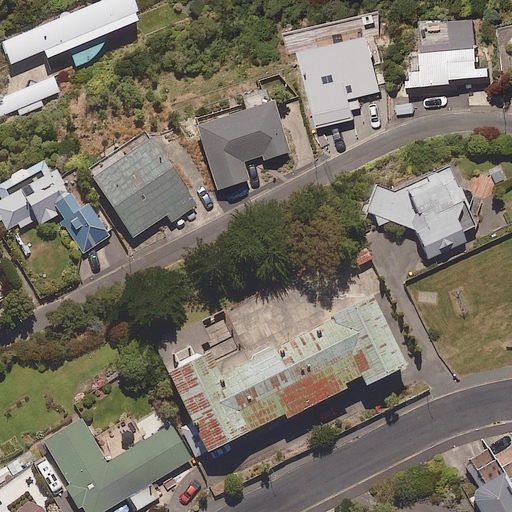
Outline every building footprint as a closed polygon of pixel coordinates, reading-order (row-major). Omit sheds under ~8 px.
[(65,46),(74,66),(90,59),(91,58),(93,56),(94,55),(96,53),(97,51),(98,49),(99,47),(100,45),(101,43),(102,41),(102,39),(103,36),(103,34),(103,32),(103,30),(135,16),(127,0),(85,0),(0,36),(0,50),(5,63),(0,65),(0,116),(16,109),(19,116),(44,105),(42,98),(60,91),(45,55),(65,46)] [(407,50),(408,81),(408,92),(468,89),(468,106),(490,105),(488,72),(488,60),(473,61),(472,15),(447,16),(447,37),(416,38),(416,49),(407,50)] [(214,189),(247,178),(241,162),(258,156),(260,161),(287,152),(270,98),(193,123),(214,189)] [(347,102),(316,113),(326,143),(357,133),(347,102)] [(130,236),(165,212),(170,221),(184,211),(191,221),(200,215),(187,197),(146,136),(89,175),(130,236)] [(0,225),(4,232),(10,229),(17,239),(56,213),(60,219),(56,221),(80,258),(109,239),(84,200),(77,205),(52,167),(49,169),(41,157),(22,170),(20,167),(0,179),(0,225)] [(480,200),(472,195),(466,184),(456,189),(445,166),(393,190),(369,183),(362,209),(371,213),(377,225),(381,223),(396,232),(402,224),(410,226),(426,259),(465,241),(478,217),(475,216),(480,200)] [(370,258),(356,233),(337,243),(351,268),(370,258)] [(164,368),(161,370),(188,423),(179,427),(193,455),(280,411),(282,415),(341,386),(338,381),(355,373),(360,383),(403,362),(367,290),(323,312),(326,318),(214,374),(199,343),(208,339),(199,321),(152,345),(164,368)] [(78,417),(40,440),(54,463),(38,473),(52,496),(65,488),(76,506),(79,504),(84,511),(99,511),(127,495),(136,510),(160,496),(151,481),(191,457),(173,428),(162,435),(152,419),(136,428),(143,439),(105,462),(78,417)] [(492,456),(511,489),(511,451),(510,447),(492,456)] [(511,511),(511,489),(492,456),(489,449),(471,458),(477,468),(469,472),(476,485),(466,491),(477,511),(511,511)] [(43,511),(37,504),(26,501),(15,508),(15,511),(43,511)]
